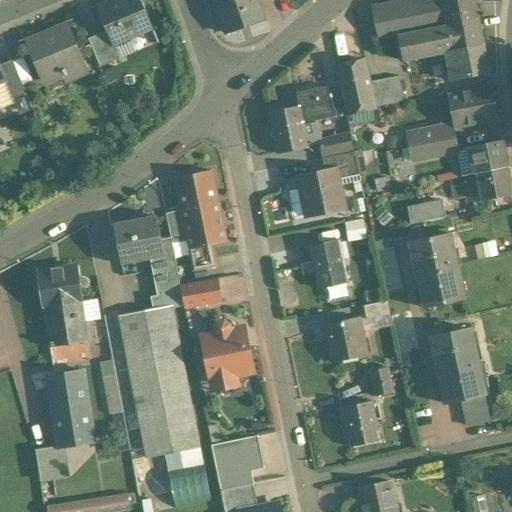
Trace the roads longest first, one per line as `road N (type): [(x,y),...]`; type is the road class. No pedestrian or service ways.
road 1 (residential): [(221,101),(309,511)]
road 2 (residential): [(0,252),(131,175),(221,101)]
road 3 (residential): [(221,101),(337,0)]
